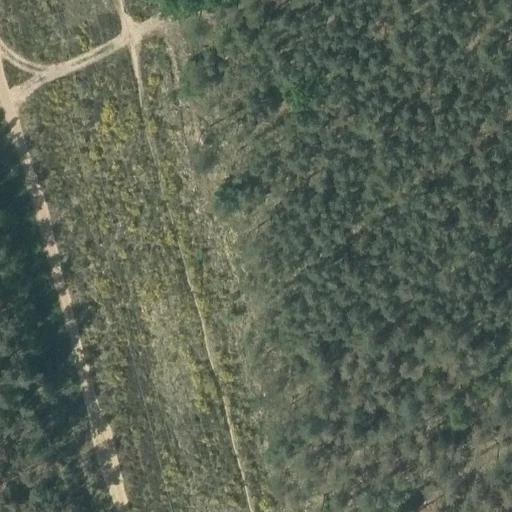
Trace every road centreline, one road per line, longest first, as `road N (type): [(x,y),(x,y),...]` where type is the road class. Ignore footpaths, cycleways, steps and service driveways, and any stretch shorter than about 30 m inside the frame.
road 1 (track): [(262,511),(135,0)]
road 2 (track): [(122,511),(0,50)]
road 3 (track): [(0,121),(191,0)]
